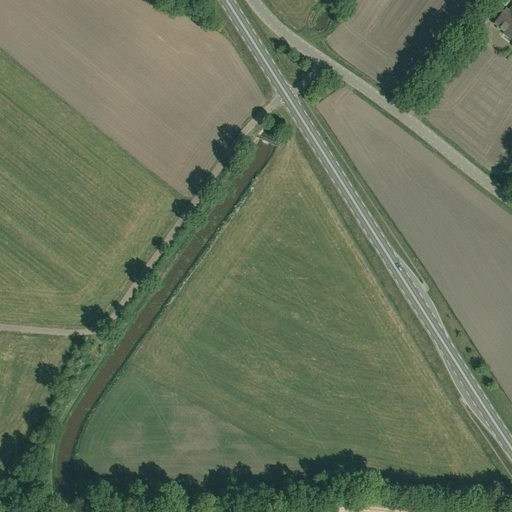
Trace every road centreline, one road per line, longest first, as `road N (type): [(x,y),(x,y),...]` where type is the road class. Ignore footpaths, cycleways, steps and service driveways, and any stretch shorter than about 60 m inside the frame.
road 1 (primary): [(511,450),(287,96)]
road 2 (unclassified): [(511,200),(325,63)]
